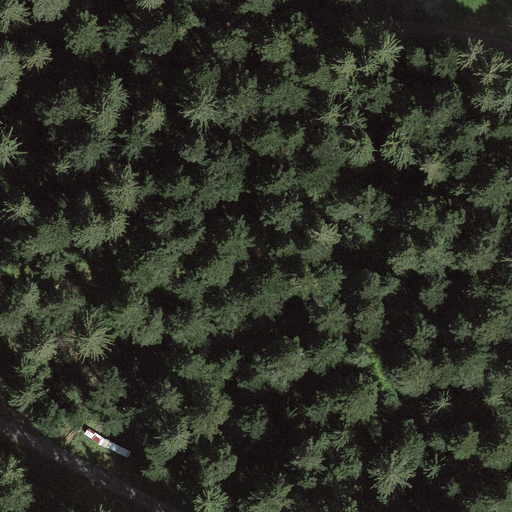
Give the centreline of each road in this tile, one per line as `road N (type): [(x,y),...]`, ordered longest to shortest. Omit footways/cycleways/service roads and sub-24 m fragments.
road 1 (track): [(0,26),(391,21),(511,44)]
road 2 (track): [(180,511),(0,424)]
